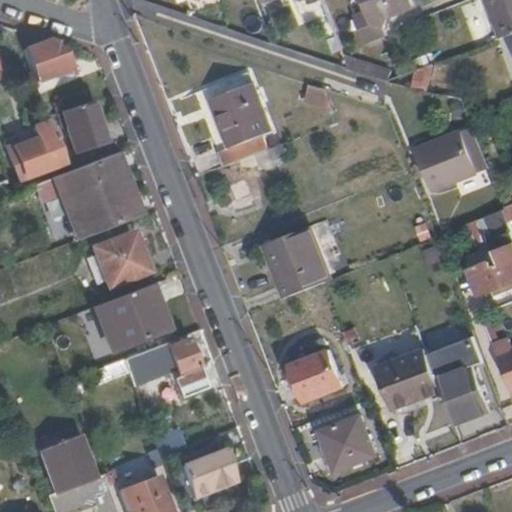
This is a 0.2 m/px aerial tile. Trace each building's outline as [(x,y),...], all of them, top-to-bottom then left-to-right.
[(324,0),(304,8),(310,23),(330,15),(324,0)] [(388,23),(391,17),(420,6),(417,0),(368,0),(372,8),(358,14),(368,40),(390,32),(388,23)] [(511,0),(485,0),(500,38),(507,35),(511,33),(511,0)] [(52,40),(24,49),(37,81),(69,70),(71,75),(78,72),(76,67),(75,68),(67,47),(62,48),(60,42),(52,40)] [(396,66),(344,52),(351,68),(376,76),(391,80),(393,79),(396,66)] [(417,70),(413,87),(428,90),(433,64),(417,70)] [(234,145),(224,150),(229,163),(272,146),(267,133),(276,129),(258,82),(216,98),(234,145)] [(314,82),(308,99),(335,108),(327,87),(325,86),(314,82)] [(75,155),(107,143),(91,102),(59,114),(75,155)] [(9,149),(20,178),(67,160),(53,122),(37,128),(41,137),(45,147),(34,151),(30,141),(9,149)] [(481,173),(479,167),(489,163),(476,130),(467,134),(465,127),(419,144),(436,190),(481,173)] [(34,151),(45,147),(41,137),(30,141),(34,151)] [(289,140),(272,146),(277,159),(294,153),(289,140)] [(51,212),(60,208),(73,240),(137,215),(113,153),(70,169),(49,178),(50,182),(42,185),(51,212)] [(488,263),(485,257),(466,264),(471,276),(475,275),(482,294),(511,282),(511,222),(511,221),(509,215),(506,207),(505,206),(469,221),(471,227),(469,228),(477,250),(492,244),(499,264),(494,266),(492,262),(488,263)] [(455,208),(431,217),(439,238),(439,240),(455,234),(463,231),(455,208)] [(314,224),(274,239),(286,269),(278,272),(287,296),(326,281),(327,281),(335,278),(328,260),(314,224)] [(110,286),(150,271),(135,232),(95,248),(97,254),(88,258),(98,285),(108,281),(110,286)] [(456,237),(455,234),(439,240),(440,243),(456,237)] [(274,239),(267,242),(278,272),(286,269),(274,239)] [(112,351),(167,330),(149,285),(95,305),(112,351)] [(93,353),(106,350),(101,331),(87,335),(93,353)] [(167,342),(143,351),(149,367),(167,360),(173,358),(179,374),(173,376),(181,397),(207,387),(189,338),(169,345),(167,342)] [(511,390),(511,345),(509,339),(494,345),(511,390)] [(423,402),(420,396),(443,387),(440,379),(428,347),(382,364),(399,411),(423,402)] [(346,386),(331,350),(294,364),(308,400),(346,386)] [(143,351),(125,358),(131,373),(149,367),(143,351)] [(173,358),(167,360),(173,376),(179,374),(173,358)] [(440,379),(443,387),(457,422),(491,409),(474,366),(440,379)] [(323,447),(332,472),(380,454),(364,414),(324,430),(329,445),(323,447)] [(41,448),(57,490),(56,491),(64,511),(85,511),(96,508),(97,511),(119,511),(104,473),(96,476),(79,433),(41,448)] [(172,437),(157,443),(162,456),(177,450),(172,437)] [(226,448),(182,465),(194,496),(238,479),(226,448)] [(173,511),(159,475),(122,489),(130,511),(173,511)] [(64,511),(56,491),(47,494),(53,511),(64,511)]
